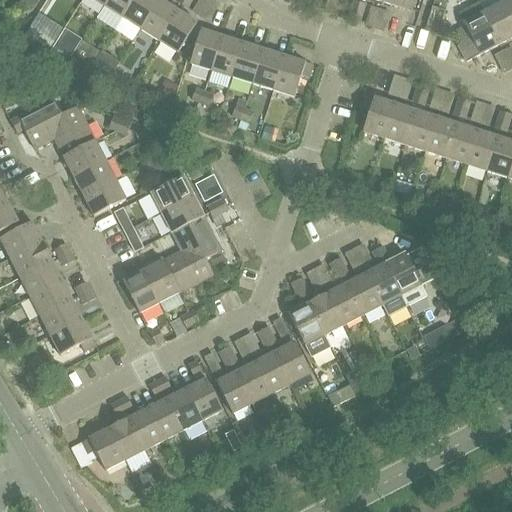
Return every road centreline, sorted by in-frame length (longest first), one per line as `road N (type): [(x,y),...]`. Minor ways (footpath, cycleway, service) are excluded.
road 1 (residential): [(145,368),(47,170),(23,163),(8,133)]
road 2 (residential): [(145,368),(257,308),(297,185)]
road 3 (tertiary): [(328,511),(511,416)]
road 4 (residential): [(511,80),(491,86),(344,38)]
road 5 (residential): [(19,435),(145,368)]
